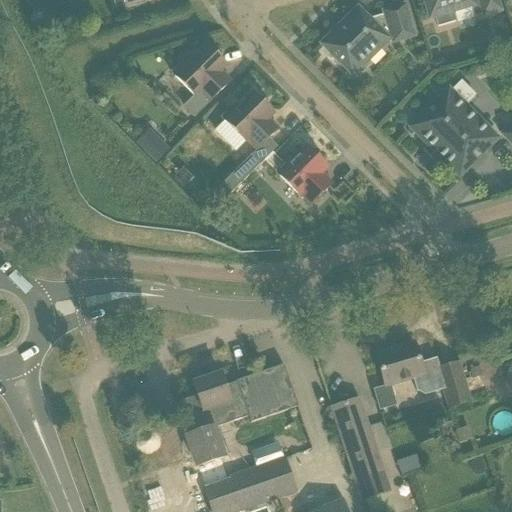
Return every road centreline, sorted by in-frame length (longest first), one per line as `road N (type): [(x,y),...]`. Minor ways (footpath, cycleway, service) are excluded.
road 1 (residential): [(438,267),(421,210),(402,184),(232,13)]
road 2 (residential): [(120,511),(78,388),(98,370),(236,328),(254,312)]
road 3 (tertiary): [(254,312),(340,298),(438,267)]
road 4 (tertiary): [(160,297),(74,289),(36,299)]
road 5 (tertiary): [(43,328),(160,297)]
